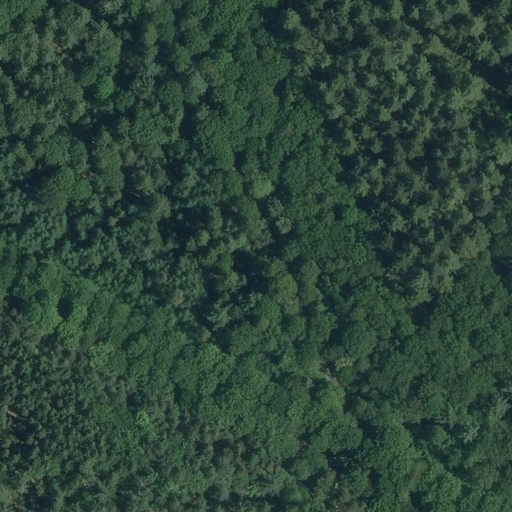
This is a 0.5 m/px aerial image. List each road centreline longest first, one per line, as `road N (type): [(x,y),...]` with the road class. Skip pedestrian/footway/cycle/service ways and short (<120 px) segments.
road 1 (unclassified): [(361,459),(161,0)]
road 2 (track): [(0,268),(361,459)]
road 3 (track): [(424,335),(511,178)]
road 4 (track): [(361,459),(424,335)]
